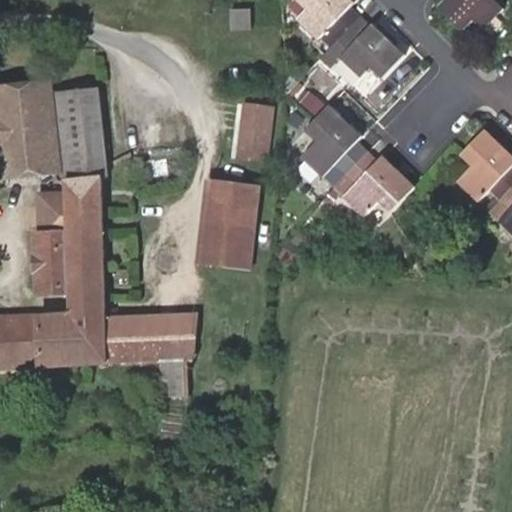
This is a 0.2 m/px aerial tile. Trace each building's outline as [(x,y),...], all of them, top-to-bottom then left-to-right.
[(355,3),(351,0),(305,0),(311,5),(301,15),(322,36),(329,29),(349,48),(342,55),(364,76),(374,66),(385,77),(407,54),(375,22),(371,26),(352,7),(355,3)] [(495,0),(447,0),(439,8),(463,31),(474,20),(483,30),(504,9),(495,0)] [(249,10),(231,11),(233,30),(251,28),(249,10)] [(6,82),(0,83),(0,127),(5,177),(59,171),(59,187),(68,188),(69,199),(44,200),(45,240),(39,240),(41,296),(72,295),(72,318),(0,319),(0,368),(194,360),(196,315),(176,316),(176,331),(123,333),(122,316),(117,317),(117,309),(106,309),(102,180),(108,179),(99,87),(75,90),(74,85),(50,88),(50,84),(7,90),(6,82)] [(276,107),(248,102),(238,159),(267,164),(276,107)] [(303,157),(324,177),(337,165),(357,184),(344,197),(366,217),(381,202),(392,212),(416,186),(384,156),(379,161),(358,142),(364,136),(332,105),(307,131),(317,141),(303,157)] [(500,221),(511,232),(511,167),(511,154),(486,129),(463,155),(472,164),(457,179),(479,201),(491,189),(502,200),(511,209),(500,221)] [(250,268),(258,193),(259,188),(211,182),(201,263),(229,266),(250,268)] [(500,221),(511,209),(502,200),(491,212),(500,221)] [(176,316),(122,316),(123,333),(176,331),(176,316)]
